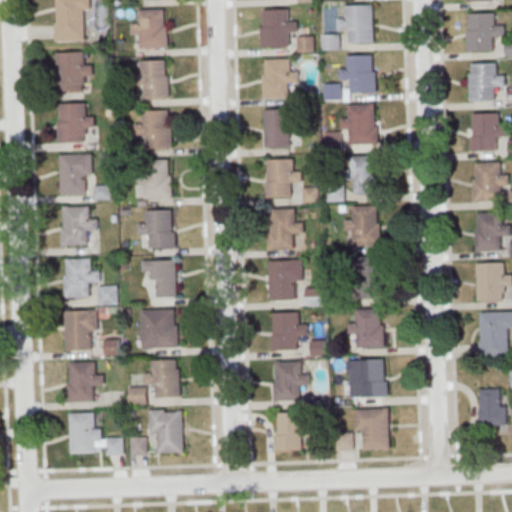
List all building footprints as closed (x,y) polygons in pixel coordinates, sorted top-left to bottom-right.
[(93,0),(57,0),(59,40),(94,39),(93,0)] [(341,17),(341,29),(351,29),(351,42),(376,42),(375,4),(348,4),(348,17),(341,17)] [(172,47),(170,8),(143,9),(144,20),(134,20),(135,37),(143,37),(143,48),(172,47)] [(263,46),(292,46),(292,32),(301,32),(300,18),(290,18),(290,8),(263,8),(263,46)] [(469,50),(497,50),(497,39),(507,39),(507,22),(496,22),(496,12),(469,12),(469,50)] [(326,48),(343,48),(343,34),(326,34),(326,48)] [(300,52),(318,52),(318,36),(300,36),(300,52)] [(87,90),(87,77),(95,77),(95,64),(88,64),(88,51),(60,52),(61,90),(87,90)] [(353,92),(378,92),(378,54),(350,54),(350,67),(342,67),(342,79),(353,79),(353,92)] [(293,97),(293,86),(302,86),(302,67),(293,67),(293,58),(266,58),(266,97),(293,97)] [(172,60),(144,60),(144,97),(172,97),(172,60)] [(507,72),(498,72),(498,62),(472,62),(472,100),(496,100),(496,89),(507,89),(507,72)] [(344,98),(344,82),(326,82),(326,98),(344,98)] [(353,144),(382,143),(380,102),(351,104),(352,115),(343,115),(344,130),(352,129),(353,144)] [(61,141),(88,141),(88,129),(97,129),(97,114),(89,114),(89,103),(61,103),(61,141)] [(267,108),(268,146),(295,146),(294,108),(267,108)] [(149,148),(176,147),(175,109),(147,110),(147,121),(138,122),(138,135),(149,135),(149,148)] [(499,151),(499,137),(509,136),(509,122),(500,122),(500,112),(471,112),(471,151),(499,151)] [(95,153),(63,153),(63,195),(95,195),(95,153)] [(381,155),(354,155),(354,193),(381,193),(381,155)] [(148,198),(175,198),(175,159),(148,159),(148,198)] [(268,159),(268,197),(296,197),(296,183),(306,183),(306,167),(296,167),(296,159),(268,159)] [(476,200),(502,200),(501,189),(511,189),(511,170),(506,170),(505,161),(475,162),(476,200)] [(383,205),(357,205),(357,216),(348,216),(348,232),(357,232),(357,245),(383,245),(383,205)] [(101,216),(95,216),(95,206),(64,206),(64,245),(91,245),(91,232),(101,232),(101,216)] [(271,249),(297,249),(297,234),(307,234),(307,221),(298,221),(298,208),(271,208),(271,249)] [(179,247),(178,209),(151,209),(151,220),(142,220),(142,236),(152,236),(152,247),(179,247)] [(511,236),(511,221),(504,221),(504,211),(478,211),(478,250),(504,250),(504,237),(511,236)] [(385,256),(361,256),(361,297),(385,297),(385,256)] [(67,297),(94,297),(94,286),(102,285),(102,303),(120,303),(119,284),(104,285),(104,267),(94,267),(93,257),(66,258),(67,297)] [(181,296),(181,259),(146,259),(146,270),(158,270),(158,296),(181,296)] [(306,280),(306,259),(273,259),(273,299),(299,299),(299,280),(306,280)] [(511,272),(506,272),(506,261),(479,261),(479,301),(507,301),(507,288),(511,287),(511,272)] [(144,308),(144,347),(181,347),(180,308),(144,308)] [(386,308),(359,308),(359,321),(350,321),(350,335),(359,335),(359,347),(386,347),(386,308)] [(101,331),(101,309),(68,309),(68,350),(95,350),(95,331),(101,331)] [(482,359),(510,359),(510,332),(511,331),(511,311),(482,311),(482,359)] [(302,350),(302,336),(310,336),(310,324),(302,324),(303,312),(275,312),(274,350),(302,350)] [(107,339),(107,356),(121,355),(121,339),(107,339)] [(158,384),(158,397),(183,396),(183,359),(155,359),(156,371),(147,371),(147,384),(158,384)] [(389,396),(388,359),(361,359),(362,371),(353,371),(353,384),(364,384),(364,396),(389,396)] [(106,372),(96,372),(96,361),(71,361),(71,400),(95,400),(95,386),(106,386),(106,372)] [(276,400),(304,400),(304,387),(312,387),(312,373),(305,373),(305,361),(276,362),(276,400)] [(150,405),(150,386),(131,386),(131,405),(150,405)] [(481,388),(481,425),(506,425),(506,388),(481,388)] [(187,452),(186,408),(152,409),(153,438),(158,438),(158,453),(187,452)] [(392,449),(392,408),(358,408),(358,430),(365,430),(365,449),(392,449)] [(72,412),(73,454),(126,453),(126,436),(105,436),(105,427),(98,427),(98,411),(72,412)] [(277,412),(277,450),(309,450),(309,412),(277,412)] [(133,455),(150,455),(150,436),(133,436),(133,455)]
